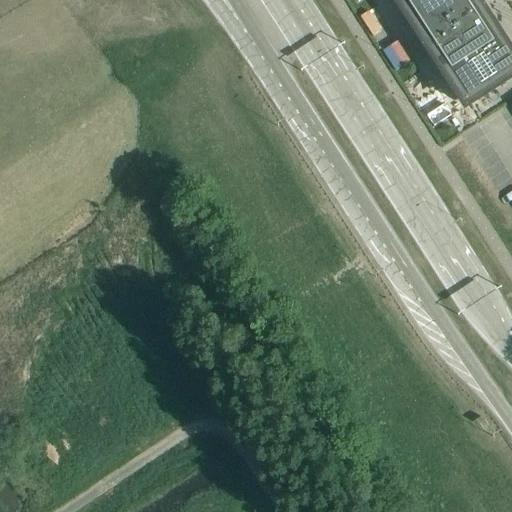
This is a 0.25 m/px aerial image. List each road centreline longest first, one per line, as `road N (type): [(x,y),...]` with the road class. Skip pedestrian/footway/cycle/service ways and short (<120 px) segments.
road 1 (tertiary): [(511,349),(284,0)]
road 2 (tertiary): [(338,164),(377,294),(509,511)]
road 3 (tertiary): [(338,164),(511,423)]
road 4 (tertiary): [(245,18),(338,164)]
